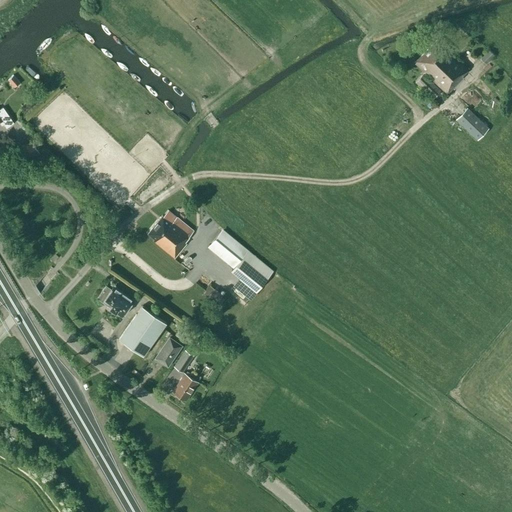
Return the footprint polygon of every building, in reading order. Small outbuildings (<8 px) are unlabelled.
[(461,75),(468,69),(437,39),(414,62),(424,72),(415,81),(432,98),(440,90),(426,76),(427,75),(446,94),(463,77),(461,75)] [(485,63),(494,54),(489,50),(481,59),(485,63)] [(14,87),(19,82),(13,75),(7,79),(14,87)] [(0,108),(0,121),(1,121),(6,128),(13,122),(3,107),(0,108)] [(488,128),(466,107),(455,119),(477,140),(488,128)] [(389,133),(395,139),(407,128),(401,122),(389,133)] [(26,160),(39,152),(31,141),(19,150),(20,152),(26,160)] [(20,152),(13,157),(19,165),(26,160),(20,152)] [(167,209),(162,215),(147,233),(154,238),(153,240),(174,257),(186,243),(184,241),(190,235),(189,235),(193,231),(176,217),(167,209)] [(208,240),(218,225),(213,221),(203,236),(208,240)] [(272,271),(248,250),(223,230),(209,247),(233,267),(231,270),(256,290),(272,271)] [(105,285),(96,298),(110,307),(109,308),(115,312),(117,309),(123,313),(133,299),(113,285),(111,289),(105,285)] [(222,294),(211,285),(204,294),(216,303),(222,294)] [(118,339),(143,356),(166,322),(142,305),(118,339)] [(190,330),(182,325),(178,331),(177,331),(174,334),(184,341),(187,337),(185,337),(190,330)] [(101,335),(105,330),(100,326),(95,331),(101,335)] [(210,341),(203,336),(200,339),(207,344),(210,341)] [(181,345),(169,337),(155,357),(167,365),(181,345)] [(188,344),(185,349),(174,366),(184,373),(172,391),(186,400),(198,381),(182,371),(193,355),(197,349),(188,344)]
